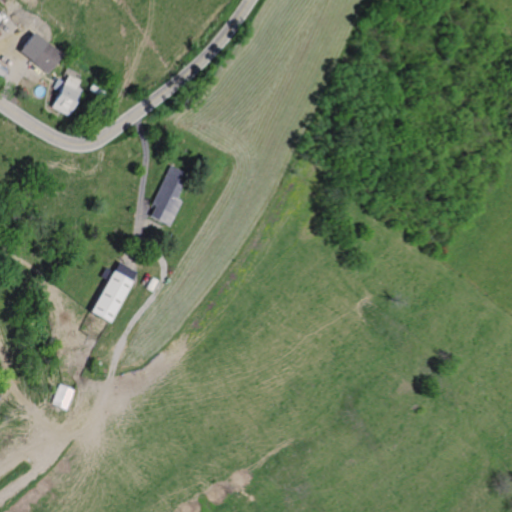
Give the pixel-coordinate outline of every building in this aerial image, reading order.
[(42,72),(55,54),(38,42),(25,60),(42,72)] [(63,115),(76,89),(70,87),(73,80),(61,75),(59,80),(58,82),(52,79),(50,82),(48,88),(54,91),(46,107),(56,111),(63,115)] [(166,226),(178,201),(173,199),(185,176),(165,166),(147,204),(151,206),(146,216),(166,226)] [(105,321),(133,272),(114,262),(109,271),(102,267),(97,277),(103,280),(86,311),(105,321)] [(148,292),(154,281),(148,277),(142,288),(148,292)] [(63,410),(71,390),(69,389),(60,386),(56,384),(48,404),(63,410)]
